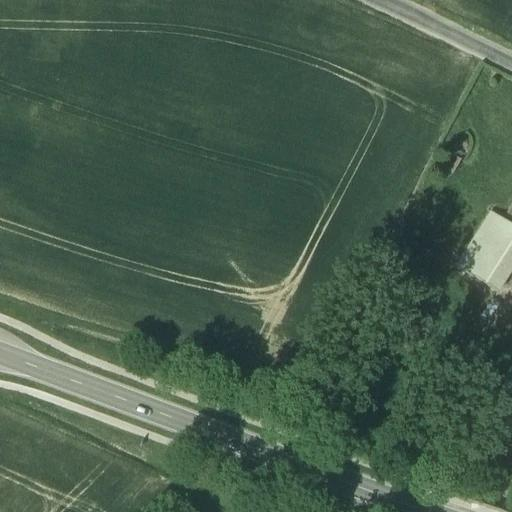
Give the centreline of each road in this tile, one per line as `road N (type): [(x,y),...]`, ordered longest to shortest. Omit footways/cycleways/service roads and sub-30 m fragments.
road 1 (secondary): [(418,511),(0,356)]
road 2 (unclassified): [(511,60),(386,0)]
